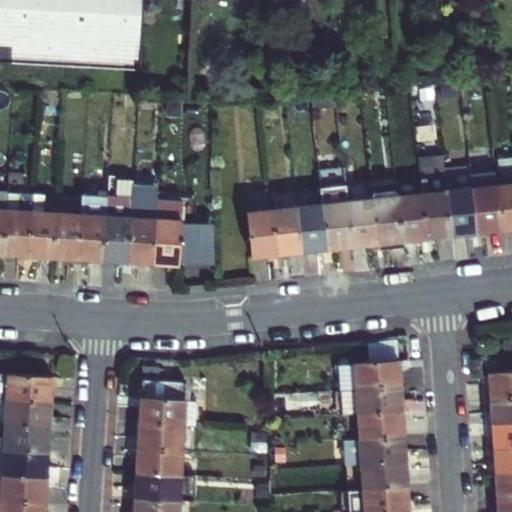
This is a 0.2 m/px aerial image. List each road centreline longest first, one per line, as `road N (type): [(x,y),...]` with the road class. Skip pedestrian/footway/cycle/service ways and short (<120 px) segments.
road 1 (residential): [(102,317),(207,318),(438,291)]
road 2 (residential): [(438,291),(453,511)]
road 3 (residential): [(102,317),(88,511)]
